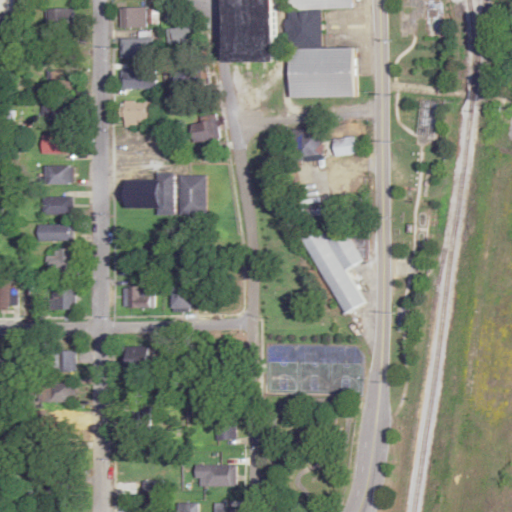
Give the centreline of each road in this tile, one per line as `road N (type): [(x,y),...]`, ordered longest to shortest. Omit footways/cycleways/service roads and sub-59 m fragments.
road 1 (residential): [(251,511),(246,225),(215,0)]
road 2 (residential): [(98,511),(92,0)]
road 3 (tertiary): [(381,439),(373,0)]
road 4 (residential): [(247,324),(0,329)]
road 5 (residential): [(229,131),(375,111)]
